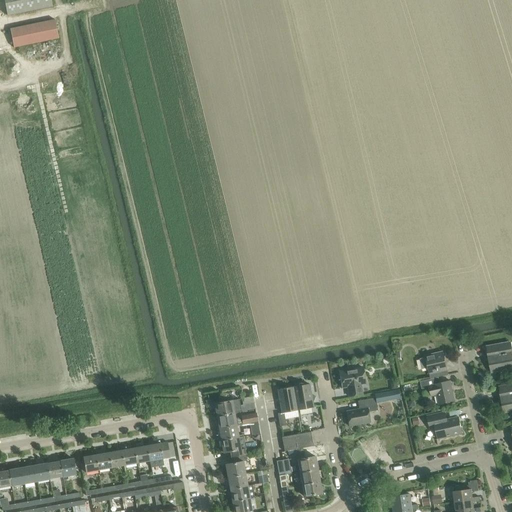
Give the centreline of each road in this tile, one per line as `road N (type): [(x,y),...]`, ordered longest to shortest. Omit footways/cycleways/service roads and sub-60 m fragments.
road 1 (residential): [(208,511),(189,415),(0,449)]
road 2 (residential): [(349,498),(379,479),(484,456)]
road 3 (residential): [(349,498),(340,487),(322,371)]
